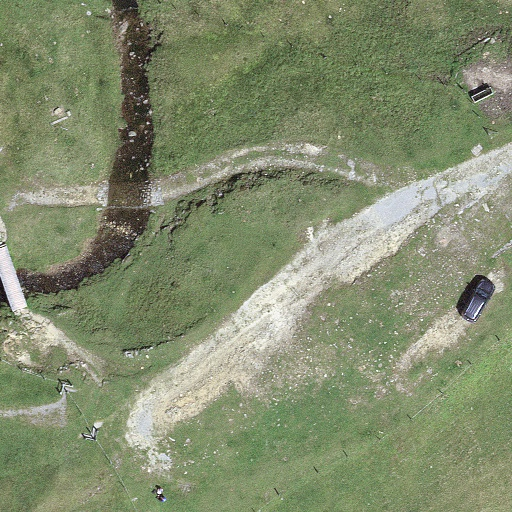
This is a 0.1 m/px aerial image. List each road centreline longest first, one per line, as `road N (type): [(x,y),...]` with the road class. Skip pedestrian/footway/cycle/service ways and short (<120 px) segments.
road 1 (track): [(511,157),(361,227),(131,402)]
road 2 (track): [(407,200),(299,155),(234,162),(131,196),(0,201)]
